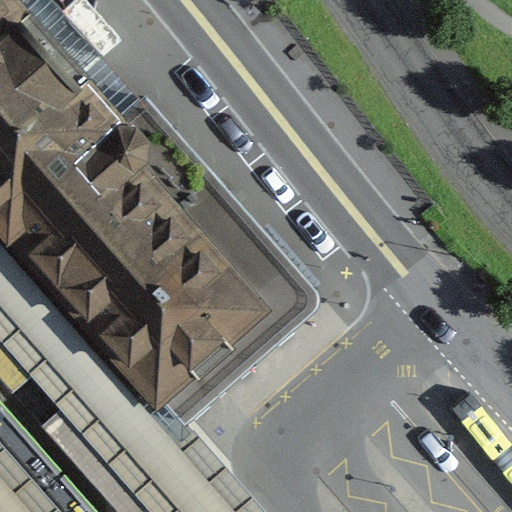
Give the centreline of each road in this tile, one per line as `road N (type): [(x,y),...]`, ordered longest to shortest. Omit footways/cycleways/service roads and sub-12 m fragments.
road 1 (residential): [(511,387),(382,246),(183,0)]
road 2 (residential): [(370,0),(511,175)]
